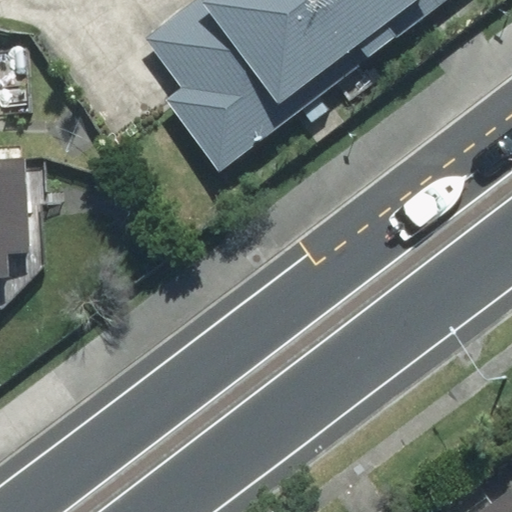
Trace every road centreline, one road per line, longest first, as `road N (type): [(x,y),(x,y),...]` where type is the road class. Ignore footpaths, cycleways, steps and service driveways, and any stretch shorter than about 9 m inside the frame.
road 1 (primary): [(13,511),(511,139)]
road 2 (primary): [(511,243),(169,511)]
